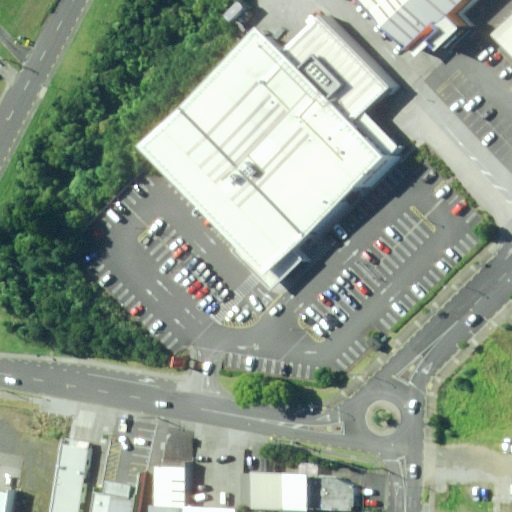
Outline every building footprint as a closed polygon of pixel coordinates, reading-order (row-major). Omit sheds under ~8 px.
[(250,0),(248,0),(232,16),(251,35),(268,18),(250,0)] [(511,0),(369,0),(426,56),(441,41),(433,33),(445,21),(455,31),(444,42),(453,51),(476,28),(462,14),(475,0),(511,0),(511,25),(503,34),(511,42),(511,0)] [(302,45),(284,25),(161,145),(253,240),(244,250),(284,291),(315,260),(308,252),(415,148),(381,113),(407,89),(334,14),(302,45)] [(511,315),(501,326),(511,337),(511,315)] [(372,343),(381,352),(387,345),(378,336),(372,343)] [(361,341),(354,348),(359,353),(367,347),(361,341)] [(511,374),(496,359),(483,373),(488,378),(478,389),(511,420),(511,374)] [(511,450),(511,429),(490,429),(489,450),(511,450)] [(191,472),(191,467),(160,466),(158,507),(157,507),(157,511),(242,511),(242,510),(190,509),(191,472)] [(138,511),(145,476),(117,471),(114,490),(101,488),(97,511),(138,511)] [(340,478),(247,474),(245,474),(244,506),(260,507),(260,509),(292,511),(316,511),(316,510),(357,511),(357,510),(358,487),(340,478)] [(505,511),(508,487),(441,484),(441,493),(447,497),(446,511),(505,511)] [(0,511),(12,511),(16,495),(0,491),(0,511)]
